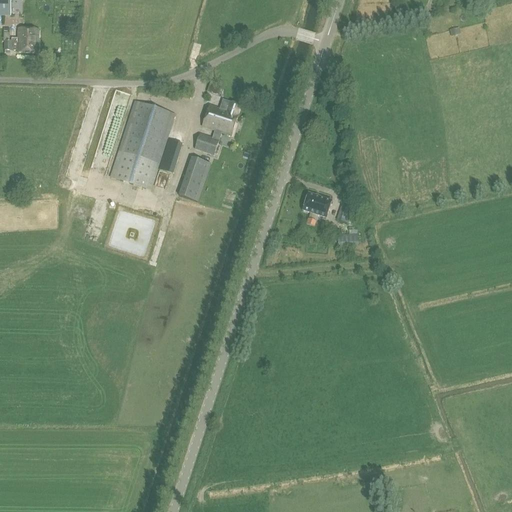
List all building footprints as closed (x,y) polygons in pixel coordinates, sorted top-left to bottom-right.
[(0,0),(0,13),(12,14),(12,0),(0,0)] [(460,35),(458,28),(449,31),(451,37),(460,35)] [(11,41),(9,41),(10,33),(3,33),(3,41),(4,41),(4,50),(18,51),(18,52),(37,53),(38,29),(20,29),(20,38),(11,38),(11,41)] [(194,150),(214,157),(221,133),(231,136),(240,106),(223,100),(220,109),(210,106),(203,127),(202,126),(194,150)] [(134,101),(110,178),(151,191),(175,114),(134,101)] [(119,143),(104,137),(95,160),(111,166),(119,143)] [(172,176),(182,145),(168,140),(159,171),(172,176)] [(180,197),(198,203),(210,165),(192,159),(180,197)] [(326,218),(331,201),(308,193),(302,211),(310,213),(318,216),(326,218)] [(350,224),(352,216),(353,212),(340,208),(336,219),(350,224)] [(308,219),(306,224),(314,227),(316,221),(308,219)] [(338,246),(357,245),(357,235),(338,235),(338,246)]
